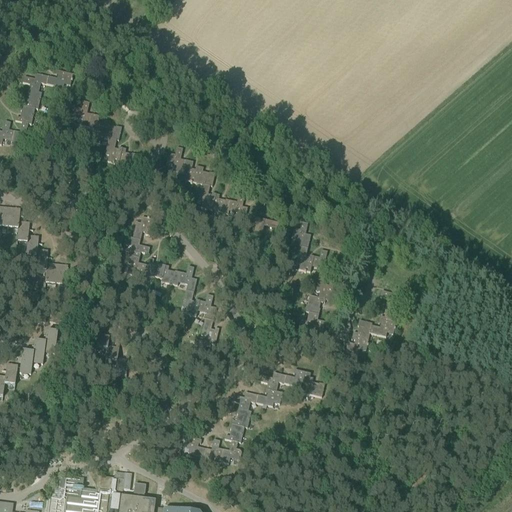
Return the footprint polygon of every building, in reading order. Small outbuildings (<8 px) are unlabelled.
[(57,80),(48,78),(46,86),(63,90),(64,86),(70,87),(71,82),(72,82),(72,80),(71,80),(72,76),(56,72),(55,76),(57,77),(57,80)] [(29,86),(28,92),(38,94),(40,85),(46,86),(48,78),(35,75),(34,81),(24,78),(22,85),(29,86)] [(22,103),(21,108),(35,111),(38,111),(41,95),(38,94),(28,92),(27,98),(28,98),(26,104),(22,103)] [(81,128),(89,129),(92,116),(86,115),(89,104),(83,103),(81,110),(78,110),(77,110),(75,111),(74,112),(73,119),(82,121),(81,128)] [(15,123),(22,124),(28,126),(31,126),(35,111),(21,108),(20,113),(21,113),(20,120),(16,119),(15,123)] [(98,138),(102,139),(106,123),(102,122),(101,125),(98,125),(99,118),(92,116),(89,129),(92,130),(91,136),(96,138),(98,139),(98,138)] [(2,141),(12,143),(14,133),(9,132),(10,124),(4,123),(2,134),(0,133),(0,146),(1,147),(2,141)] [(102,139),(108,140),(116,142),(118,143),(121,130),(115,128),(115,129),(109,128),(110,124),(106,123),(102,139)] [(14,133),(12,143),(11,146),(19,148),(20,142),(30,144),(32,137),(31,135),(31,134),(29,133),(26,132),(28,126),(22,124),(19,134),(14,133)] [(114,165),(118,166),(122,150),(118,149),(118,151),(114,150),(116,142),(108,140),(104,156),(108,157),(107,163),(112,165),(112,166),(114,166),(114,165)] [(174,174),(182,175),(185,162),(180,161),(182,151),(176,149),(174,156),(172,156),(171,156),(170,156),(169,156),(168,157),(168,158),(166,165),(176,167),(174,174)] [(122,150),(118,166),(134,170),(137,157),(131,155),(131,156),(125,155),(126,151),(122,150)] [(192,184),(195,185),(199,169),(195,168),(195,172),(191,171),(193,164),(185,162),(182,175),(186,176),(184,182),(190,184),(190,185),(191,185),(192,184)] [(195,185),(202,186),(209,188),(212,189),(215,176),(209,174),(209,175),(202,174),(203,170),(199,169),(195,185)] [(208,211),(212,212),(215,196),(211,195),(211,197),(208,196),(209,188),(202,186),(198,202),(202,203),(200,210),(206,211),(206,212),(207,212),(208,211)] [(228,216),(228,213),(231,203),(225,201),(225,203),(218,201),(219,197),(215,196),(212,212),(228,216)] [(231,203),(228,213),(238,215),(236,221),(244,223),(247,210),(242,209),(244,198),(238,197),(236,204),(231,203)] [(7,234),(9,210),(0,208),(0,229),(7,230),(7,234)] [(8,230),(18,231),(19,223),(19,218),(23,219),(23,218),(19,218),(20,211),(9,210),(7,234),(8,230)] [(136,224),(132,240),(140,242),(142,234),(145,235),(145,237),(149,238),(153,221),(149,220),(147,219),(147,220),(141,219),(142,220),(141,225),(136,224)] [(250,238),(261,241),(264,228),(279,231),(280,225),(255,219),(250,238)] [(17,244),(27,245),(28,237),(28,232),(33,233),(33,232),(29,232),(29,224),(19,223),(18,231),(16,248),(17,248),(17,244)] [(301,242),(299,248),(307,250),(310,237),(305,236),(307,225),(301,224),(299,231),(297,231),(295,231),(293,232),(293,233),(291,240),(301,242)] [(26,258),(36,259),(37,259),(37,251),(38,246),(42,247),(42,246),(38,246),(38,238),(28,237),(27,245),(25,261),(26,262),(26,258)] [(131,248),(129,257),(139,260),(140,254),(148,256),(149,250),(139,247),(140,242),(132,240),(127,239),(125,247),(131,248)] [(310,274),(311,268),(313,258),(309,257),(309,259),(305,259),(307,250),(299,248),(296,265),(300,265),(298,272),(304,273),(303,274),(305,274),(305,273),(310,274)] [(36,272),(46,273),(47,265),(47,260),(51,261),(51,260),(47,260),(47,252),(37,251),(37,259),(36,259),(35,275),(36,272)] [(320,270),(319,276),(327,278),(330,265),(324,264),(327,254),(321,252),(319,259),(313,258),(311,268),(320,270)] [(139,272),(146,274),(148,267),(138,265),(139,260),(129,257),(126,256),(124,264),(130,266),(128,276),(135,277),(136,277),(138,276),(139,275),(139,272)] [(145,277),(161,280),(164,267),(159,266),(159,267),(152,266),(153,261),(149,261),(148,267),(146,274),(145,277)] [(54,290),(55,290),(57,266),(47,265),(46,273),(44,289),(45,289),(45,286),(55,286),(54,290)] [(57,266),(55,290),(55,287),(65,287),(65,291),(67,267),(57,266)] [(177,287),(178,284),(180,274),(174,273),(174,274),(168,272),(169,268),(164,267),(161,280),(161,283),(177,287)] [(187,287),(185,292),(193,294),(196,282),(191,280),(194,270),(187,268),(186,276),(180,274),(178,284),(187,287)] [(319,293),(318,299),(318,300),(325,301),(329,302),(333,286),(329,285),(328,287),(325,287),(327,278),(319,276),(315,293),(319,293)] [(387,301),(386,306),(396,309),(398,299),(404,301),(406,293),(393,290),(391,295),(381,293),(380,299),(387,301)] [(195,319),(197,313),(199,303),(195,302),(195,304),(191,303),(193,294),(185,292),(181,309),(185,310),(184,316),(189,317),(189,318),(191,319),(191,318),(195,319)] [(206,315),(205,321),(213,323),(216,310),(210,309),(213,298),(206,297),(205,304),(199,303),(197,313),(206,315)] [(305,313),(308,314),(318,317),(320,311),(319,311),(320,304),(324,305),(325,301),(318,300),(318,299),(309,297),(305,313)] [(380,318),(379,322),(395,325),(399,309),(396,309),(386,306),(384,312),(385,312),(384,319),(380,318)] [(318,317),(308,314),(306,323),(300,322),(298,330),(311,333),(312,328),(323,330),(324,324),(317,322),(318,317)] [(205,338),(203,344),(210,346),(215,347),(218,331),(214,330),(214,332),(210,331),(213,323),(205,321),(201,337),(205,338)] [(353,334),(352,338),(368,341),(369,335),(371,328),(372,325),(358,322),(357,328),(358,328),(357,335),(353,334)] [(379,329),(371,328),(369,335),(385,339),(386,335),(392,337),(394,331),(395,331),(395,329),(394,329),(395,325),(379,322),(378,325),(380,326),(379,329)] [(54,333),(42,331),(41,343),(40,353),(51,354),(54,333)] [(96,349),(107,351),(107,348),(109,338),(101,337),(101,332),(98,332),(95,354),(96,349)] [(347,344),(345,352),(358,355),(359,351),(365,353),(367,347),(368,346),(367,345),(368,341),(352,338),(351,342),(354,342),(354,346),(347,344)] [(41,343),(31,341),(29,353),(28,363),(39,365),(40,353),(41,343)] [(203,344),(194,341),(191,358),(194,359),(204,361),(205,355),(204,355),(205,348),(210,349),(210,346),(203,344)] [(106,361),(116,363),(117,363),(117,360),(119,346),(116,345),(115,349),(107,348),(107,351),(104,366),(105,366),(106,361)] [(29,353),(19,351),(16,367),(17,367),(16,373),(27,375),(28,363),(29,353)] [(358,355),(345,352),(344,357),(333,355),(332,361),(339,363),(339,365),(339,368),(341,369),(348,371),(350,361),(356,363),(358,355)] [(117,363),(116,363),(114,378),(115,373),(126,375),(125,379),(126,380),(129,357),(125,357),(125,361),(117,360),(117,363)] [(5,373),(5,378),(4,386),(14,387),(13,391),(14,391),(16,374),(17,367),(16,367),(6,365),(5,373),(1,372),(1,373),(5,373)] [(294,380),(286,378),(284,386),(300,389),(301,385),(307,387),(309,380),(310,375),(294,372),(293,376),(295,376),(294,380)] [(267,385),(266,391),(276,393),(278,384),(284,386),(286,378),(273,375),(272,380),(261,378),(260,384),(267,385)] [(313,380),(309,380),(307,387),(305,396),(321,399),(324,386),(318,385),(318,386),(312,384),(313,380)] [(266,399),(258,397),(256,405),(272,409),(273,405),(279,406),(281,401),(282,399),(281,399),(282,395),(276,393),(266,391),(265,395),(267,396),(266,399)] [(239,405),(238,410),(248,413),(250,404),(256,405),(258,397),(245,394),(244,399),(233,397),(232,403),(239,405)] [(231,426),(244,429),(247,430),(251,413),(248,413),(238,410),(236,416),(237,416),(236,423),(232,422),(231,426)] [(106,437),(118,433),(115,423),(102,427),(106,437)] [(224,441),(231,443),(237,444),(240,445),(244,429),(231,426),(230,431),(231,432),(229,438),(225,437),(224,441)] [(187,455),(203,458),(205,451),(197,449),(198,445),(200,446),(201,442),(185,438),(184,442),(183,442),(183,444),(184,444),(182,450),(188,451),(187,455)] [(212,459),(221,461),(223,451),(218,450),(220,443),(213,441),(211,452),(205,451),(203,458),(202,464),(210,466),(212,459)] [(223,451),(221,461),(220,465),(228,466),(230,460),(239,462),(241,456),(241,454),(240,453),(238,452),(236,451),(237,444),(231,443),(229,453),(223,451)] [(17,459),(16,447),(7,448),(8,460),(17,459)] [(167,511),(166,511),(167,504),(160,503),(160,507),(154,507),(155,503),(143,501),(144,495),(145,486),(134,485),(132,500),(121,499),(124,475),(114,474),(114,480),(96,478),(95,491),(82,490),(83,481),(55,477),(52,496),(47,500),(47,502),(44,502),(42,511),(11,511),(13,506),(0,504),(0,511),(167,511)]
